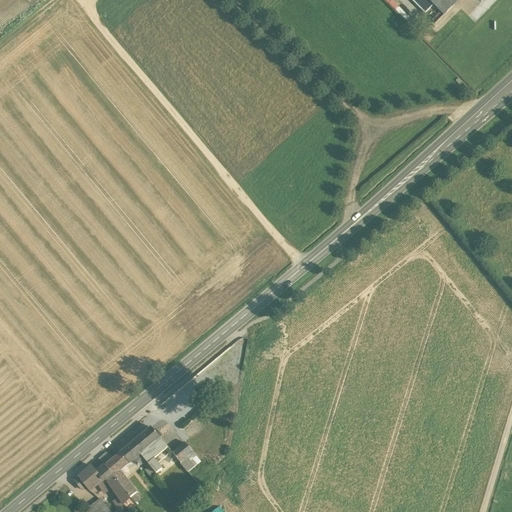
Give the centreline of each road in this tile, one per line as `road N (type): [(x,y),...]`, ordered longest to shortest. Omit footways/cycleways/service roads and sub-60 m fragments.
road 1 (primary): [(9,511),(511,87)]
road 2 (track): [(81,0),(303,266)]
road 3 (track): [(354,223),(346,207),(374,127),(456,107),(479,117)]
road 4 (track): [(234,0),(374,127)]
